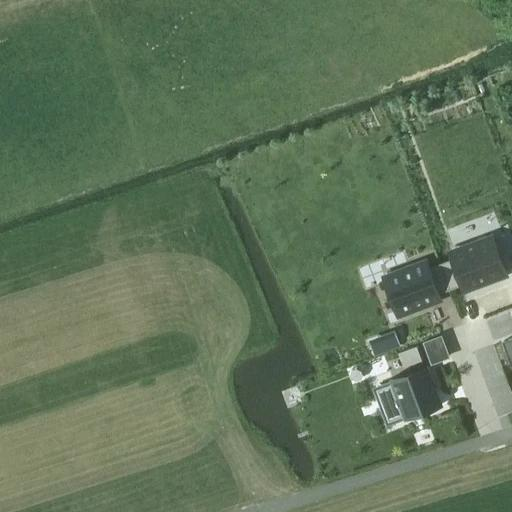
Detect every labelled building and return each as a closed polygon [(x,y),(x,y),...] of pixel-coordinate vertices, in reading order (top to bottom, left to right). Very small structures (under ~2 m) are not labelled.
[(453,258),(440,263),(450,289),(463,285),(465,290),(504,275),(502,270),(506,269),(496,242),(492,243),(490,238),(451,253),(453,258)] [(387,282),(384,284),(394,310),(397,309),(399,314),(439,300),(437,294),(450,289),(440,263),(427,268),(425,262),(385,277),(387,282)] [(396,334),(369,344),(374,355),(400,345),(396,334)] [(511,337),(502,342),(511,368),(511,367),(511,337)] [(416,347),(399,353),(404,366),(421,360),(416,347)] [(391,384),(376,389),(389,422),(403,416),(405,419),(405,420),(437,408),(442,406),(437,392),(427,366),(390,380),(390,381),(391,384)]
